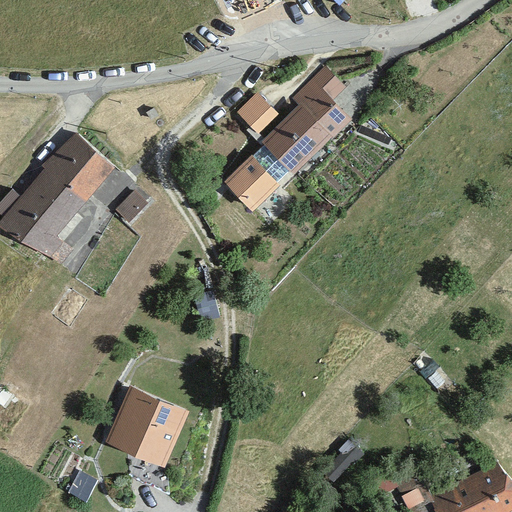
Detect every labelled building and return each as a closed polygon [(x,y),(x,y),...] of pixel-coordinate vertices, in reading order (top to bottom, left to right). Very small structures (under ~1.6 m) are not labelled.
[(228,177),(260,210),(359,115),(340,95),(352,84),(332,64),(298,97),(304,102),(228,177)] [(262,88),(243,108),(266,131),(286,111),(262,88)] [(0,207),(8,214),(2,222),(58,255),(70,238),(64,232),(120,163),(82,130),(26,191),(19,186),(0,206),(0,207)] [(123,208),(134,219),(155,198),(143,187),(123,208)] [(0,400),(9,408),(20,394),(0,379),(0,400)] [(114,438),(174,465),(199,410),(138,383),(114,438)] [(511,458),(441,494),(449,511),(502,511),(511,507),(511,458)] [(411,505),(435,493),(421,467),(398,478),(411,505)]
